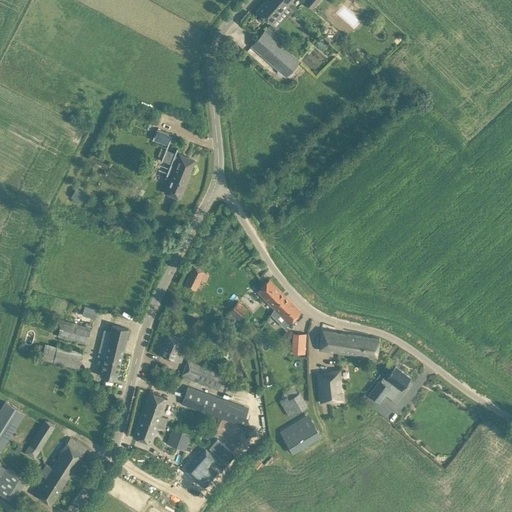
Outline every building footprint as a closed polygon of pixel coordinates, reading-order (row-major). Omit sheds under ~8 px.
[(271,23),(289,4),(284,0),(265,0),(256,11),(271,23)] [(312,9),(320,0),(305,0),(304,2),(312,9)] [(299,61),(291,54),(296,48),(291,43),(289,45),(268,26),(251,45),(286,76),(299,61)] [(325,44),(319,39),(315,44),(321,49),(325,44)] [(156,129),(152,139),(168,145),(172,135),(156,129)] [(165,150),(161,160),(170,164),(165,177),(170,179),(165,192),(179,198),(194,160),(180,154),(179,156),(175,155),(178,148),(177,148),(175,153),(166,149),(166,150),(165,150)] [(184,284),(197,289),(201,278),(207,281),(210,273),(192,265),(184,284)] [(274,308),(285,296),(269,279),(257,291),(274,308)] [(285,296),(274,308),(289,323),(301,311),(285,296)] [(238,301),(224,316),(232,323),(237,318),(242,323),(251,312),(238,301)] [(94,318),(97,309),(85,305),(81,313),(94,318)] [(59,332),(57,336),(87,344),(91,327),(62,320),(59,332)] [(100,375),(106,377),(116,379),(129,328),(112,324),(100,375)] [(349,354),(356,355),(361,356),(361,358),(366,359),(376,360),(379,338),(357,335),(322,331),(318,349),(349,354)] [(292,353),(304,353),(305,334),(293,333),(292,353)] [(160,354),(174,360),(182,341),(177,338),(168,335),(160,354)] [(57,346),(57,347),(44,344),(43,346),(39,345),(35,357),(40,358),(40,359),(53,362),(53,363),(78,369),(82,352),(57,346)] [(188,360),(182,374),(222,391),(228,376),(224,374),(188,360)] [(378,381),(367,395),(379,404),(386,396),(387,395),(393,399),(400,390),(403,392),(409,384),(406,382),(409,377),(395,367),(388,376),(385,374),(379,381),(378,381)] [(340,400),(338,369),(316,371),(318,401),(340,400)] [(188,386),(182,403),(238,424),(244,407),(188,386)] [(167,398),(150,392),(133,437),(151,443),(157,426),(163,429),(168,418),(161,415),(167,398)] [(287,396),(280,400),(288,415),(306,405),(299,394),(289,399),(287,396)] [(24,413),(5,401),(0,409),(0,450),(0,451),(24,413)] [(308,417),(280,432),(289,449),(317,434),(308,417)] [(45,420),(24,454),(33,459),(54,426),(45,420)] [(172,427),(167,443),(186,450),(191,434),(187,432),(189,425),(180,422),(177,429),(172,427)] [(69,437),(34,493),(51,504),(86,448),(69,437)] [(217,439),(209,448),(228,464),(235,455),(217,439)] [(211,467),(217,460),(205,449),(185,472),(203,489),(217,473),(211,467)] [(178,459),(174,465),(182,470),(186,464),(178,459)] [(6,468),(0,477),(0,492),(12,501),(25,480),(6,468)]
